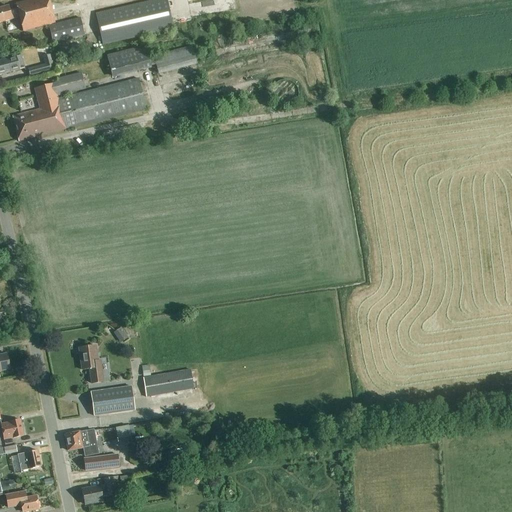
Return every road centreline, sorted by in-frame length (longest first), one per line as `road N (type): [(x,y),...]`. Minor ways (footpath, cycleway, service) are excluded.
road 1 (track): [(63,485),(511,408)]
road 2 (residential): [(69,511),(0,202)]
